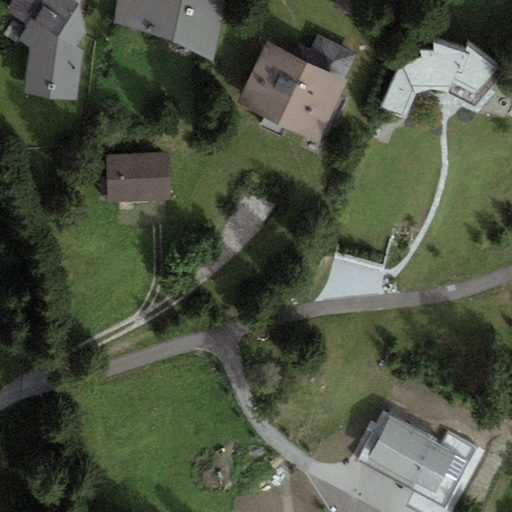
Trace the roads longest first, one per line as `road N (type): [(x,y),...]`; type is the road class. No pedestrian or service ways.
road 1 (track): [(220,335),(258,423),(310,466),(392,511)]
road 2 (track): [(10,394),(46,365),(136,321),(159,267),(154,219)]
road 3 (track): [(136,321),(210,268),(252,208)]
